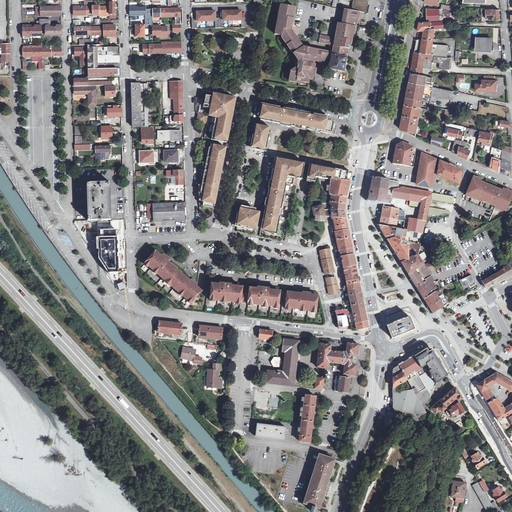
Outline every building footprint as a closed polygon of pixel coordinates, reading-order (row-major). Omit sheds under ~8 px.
[(352,0),(351,8),(360,10),(365,10),(366,5),(366,1),(366,0),(352,0)] [(294,6),(280,4),(279,7),(282,8),(280,16),(278,16),(277,19),(278,20),(277,26),(276,26),(275,34),(282,35),(282,37),(283,39),(285,37),(292,46),(290,48),(294,54),(295,53),(299,58),(300,58),(298,69),(296,68),(291,72),(290,81),(300,83),(300,80),(304,81),(309,82),(310,71),(311,71),(312,67),(314,67),(314,63),(312,63),(312,60),(315,60),(315,58),(319,59),(325,60),(325,58),(326,51),(303,47),(296,35),(298,33),(295,29),(291,28),(291,25),(294,6)] [(99,5),(86,6),(87,14),(99,14),(99,5)] [(109,5),(99,5),(99,14),(110,14),(109,5)] [(86,6),(73,6),(74,15),(87,14),(86,6)] [(149,6),(130,7),(130,15),(146,15),(146,22),(153,22),(153,17),(152,9),(149,9),(149,6)] [(61,7),(41,7),(41,11),(41,15),(61,15),(61,11),(61,7)] [(351,8),(344,7),(342,16),(353,17),(350,33),(348,47),(350,48),(354,25),(355,25),(360,10),(351,8)] [(160,8),(152,8),(152,9),(153,17),(161,17),(160,8)] [(180,8),(160,8),(161,17),(176,16),(176,21),(174,21),(174,24),(181,24),(180,16),(180,8)] [(197,18),(192,18),(192,27),(198,27),(197,20),(206,20),(206,9),(203,10),(203,11),(197,11),(197,18)] [(210,9),(206,9),(206,20),(215,20),(216,27),(220,27),(219,17),(216,17),(215,11),(210,11),(210,9)] [(233,20),(232,9),(229,9),(229,10),(223,10),(223,17),(219,17),(220,27),(224,27),(223,20),(233,20)] [(236,9),(232,9),(233,20),(242,19),(242,27),(245,27),(245,17),(242,17),(241,10),(236,10),(236,9)] [(440,10),(427,9),(427,16),(427,24),(431,24),(439,23),(440,17),(440,10)] [(499,10),(486,11),(487,20),(494,20),(494,21),(499,20),(499,15),(499,10)] [(342,16),(341,23),(338,22),(335,37),(334,45),(347,47),(348,47),(350,33),(353,17),(342,16)] [(159,27),(159,24),(156,24),(153,24),(153,27),(150,27),(150,35),(157,35),(167,35),(167,29),(161,29),(161,27),(159,27)] [(418,32),(424,31),(431,30),(431,24),(427,24),(420,24),(418,32)] [(27,25),(22,25),(23,36),(42,36),(41,28),(27,28),(27,25)] [(50,25),(46,25),(46,36),(62,35),(62,30),(62,25),(56,25),(56,27),(50,28),(50,25)] [(104,27),(91,27),(91,35),(104,34),(104,36),(115,36),(114,30),(114,25),(104,25),(104,27)] [(144,25),(135,25),(136,31),(136,37),(144,37),(144,25)] [(424,36),(423,40),(433,40),(434,30),(431,30),(424,31),(424,36)] [(331,36),(320,35),(319,42),(330,44),(331,36)] [(335,37),(331,36),(330,44),(329,51),(326,51),(325,58),(332,59),(333,53),(332,53),(334,45),(335,37)] [(491,39),(477,39),(476,51),(489,51),(490,44),(491,44),(491,39)] [(423,40),(418,41),(417,47),(416,54),(433,55),(433,56),(447,57),(448,46),(433,45),(433,40),(423,40)] [(10,44),(0,44),(0,48),(1,48),(2,55),(10,54),(10,48),(10,44)] [(92,44),(87,44),(88,47),(88,66),(88,69),(120,68),(120,57),(120,46),(102,47),(102,44),(92,44)] [(162,44),(143,45),(144,53),(162,52),(162,44)] [(181,44),(162,44),(162,52),(181,52),(181,48),(181,44)] [(345,56),(347,47),(334,45),(332,53),(333,53),(345,56)] [(28,46),(23,46),(24,52),(24,56),(23,57),(42,56),(42,48),(28,49),(28,46)] [(88,47),(74,48),(75,55),(82,55),(82,61),(80,61),(80,66),(88,66),(88,47)] [(51,48),(42,48),(42,56),(51,56),(51,48)] [(61,48),(51,48),(51,56),(62,56),(61,52),(61,48)] [(345,56),(333,53),(332,59),(330,67),(344,70),(345,63),(346,56),(345,56)] [(10,61),(10,54),(2,55),(2,58),(0,58),(0,60),(0,59),(0,69),(1,70),(1,61),(10,61)] [(416,54),(415,54),(414,62),(412,72),(421,73),(422,69),(432,70),(433,63),(439,64),(439,70),(449,70),(451,59),(433,57),(433,56),(433,55),(416,54)] [(433,79),(412,75),(411,79),(410,84),(438,89),(438,86),(433,85),(434,83),(432,83),(433,79)] [(87,79),(73,79),(73,86),(74,86),(89,85),(89,81),(88,77),(87,77),(87,79)] [(185,81),(173,81),(173,98),(177,98),(178,121),(186,121),(186,118),(185,81)] [(497,82),(483,81),(482,85),(476,85),(476,92),(497,92),(497,87),(497,82)] [(148,83),(132,83),(133,103),(133,118),(134,127),(150,126),(148,83)] [(438,89),(410,84),(408,92),(407,99),(422,102),(430,103),(432,97),(451,101),(453,92),(438,89)] [(89,85),(74,86),(74,94),(90,94),(91,98),(89,98),(89,106),(97,106),(97,85),(89,85)] [(116,87),(106,87),(106,96),(116,96),(116,91),(116,87)] [(233,101),(207,94),(205,99),(199,98),(198,104),(201,104),(200,110),(198,120),(215,125),(212,139),(227,142),(231,124),(234,109),(231,108),(233,101)] [(422,102),(407,99),(406,103),(405,107),(421,109),(422,102)] [(120,105),(107,105),(107,116),(120,116),(120,105)] [(285,110),(262,105),(260,116),(261,119),(273,121),(332,133),(335,120),(328,119),(324,117),(309,115),(309,116),(304,115),(305,113),(289,111),(285,111),(285,110)] [(421,109),(405,107),(403,117),(419,120),(421,109)] [(419,120),(403,117),(402,124),(400,131),(407,132),(407,134),(412,136),(416,138),(419,120)] [(270,126),(258,123),(256,135),(255,142),(255,144),(255,145),(255,147),(263,148),(264,147),(267,148),(270,133),(269,133),(270,126)] [(464,128),(448,125),(447,129),(446,129),(445,134),(449,135),(449,130),(463,133),(464,128)] [(112,126),(102,127),(103,138),(112,138),(112,132),(112,126)] [(152,127),(143,128),(144,137),(144,143),(153,143),(152,127)] [(182,130),(170,131),(170,140),(182,139),(182,135),(182,130)] [(463,133),(449,130),(449,135),(448,136),(462,139),(463,133)] [(170,131),(159,131),(159,140),(170,140),(170,131)] [(494,134),(482,132),(481,136),(480,142),(486,143),(492,144),(494,134)] [(444,136),(438,135),(438,139),(434,138),(432,145),(441,149),(444,136)] [(469,144),(455,139),(452,153),(458,156),(460,148),(467,151),(469,144)] [(110,144),(96,144),(96,153),(111,152),(110,148),(110,144)] [(226,147),(212,144),(210,152),(204,150),(201,168),(203,192),(200,192),(200,197),(203,197),(202,205),(214,207),(216,198),(224,156),(225,155),(226,147)] [(403,144),(397,147),(394,165),(414,169),(417,157),(412,156),(414,149),(408,146),(403,144)] [(471,152),(467,151),(460,148),(458,156),(463,158),(467,160),(471,152)] [(502,152),(492,148),(491,154),(502,157),(502,152)] [(154,151),(141,152),(141,156),(139,156),(140,162),(154,162),(154,151)] [(180,151),(165,151),(165,161),(179,161),(178,155),(180,155),(180,151)] [(503,152),(502,152),(501,168),(505,170),(510,172),(511,172),(511,171),(510,154),(503,152)] [(427,157),(424,155),(422,170),(437,173),(437,171),(435,171),(437,161),(430,160),(430,158),(427,157)] [(270,184),(262,227),(278,230),(287,182),(296,183),(297,182),(298,182),(298,177),(300,174),(303,175),(306,162),(276,156),(274,164),(270,184)] [(501,162),(493,159),(491,170),(495,172),(499,174),(501,162)] [(352,171),(310,163),(308,175),(311,175),(312,179),(316,180),(316,176),(327,177),(350,180),(352,171)] [(453,168),(440,163),(437,177),(460,186),(462,174),(460,171),(453,168)] [(184,169),(168,170),(168,175),(178,175),(178,183),(185,183),(184,173),(184,169)] [(436,177),(437,173),(422,170),(419,186),(432,189),(434,177),(436,177)] [(347,196),(350,180),(327,177),(325,193),(331,194),(347,196)] [(389,181),(373,178),(371,189),(387,192),(398,191),(400,184),(389,182),(389,181)] [(478,180),(474,179),(472,184),(473,185),(468,196),(476,200),(476,201),(482,204),(483,201),(497,207),(495,210),(501,213),(506,210),(511,198),(510,194),(504,191),(501,190),(500,192),(493,189),(492,190),(490,189),(490,188),(483,184),(484,182),(478,180)] [(109,183),(89,184),(90,218),(110,217),(109,183)] [(387,192),(371,189),(369,201),(385,204),(386,197),(412,201),(411,206),(422,208),(419,221),(426,222),(432,194),(402,189),(398,191),(387,192)] [(330,202),(323,201),(324,203),(314,206),(316,213),(332,215),(330,207),(345,209),(347,196),(331,194),(330,202)] [(454,198),(434,195),(433,201),(453,205),(454,198)] [(154,204),(155,221),(186,219),(186,214),(185,202),(154,204)] [(240,216),(239,222),(257,226),(260,211),(252,209),(253,207),(242,204),(240,216)] [(345,209),(330,207),(332,215),(346,217),(345,209)] [(393,209),(383,210),(382,214),(381,219),(398,222),(399,217),(399,210),(393,209)] [(447,212),(431,210),(429,218),(446,215),(447,212)] [(346,217),(332,215),(333,217),(335,217),(338,231),(348,228),(346,217)] [(419,221),(406,218),(404,229),(404,230),(409,231),(409,232),(417,234),(423,235),(426,222),(419,221)] [(397,227),(398,222),(381,219),(380,227),(397,230),(397,227)] [(83,236),(87,233),(80,223),(76,226),(83,236)] [(125,275),(123,227),(97,228),(97,253),(112,275),(125,275)] [(395,240),(405,242),(407,232),(397,230),(380,227),(386,238),(394,236),(396,236),(395,240)] [(348,228),(338,231),(339,238),(350,236),(348,228)] [(452,230),(428,235),(429,245),(433,244),(446,240),(453,238),(453,233),(452,230)] [(339,238),(337,239),(338,243),(340,242),(341,247),(339,247),(340,250),(341,249),(353,247),(350,236),(339,238)] [(446,240),(433,244),(434,247),(434,249),(447,245),(446,240)] [(457,250),(454,244),(442,248),(445,254),(457,250)] [(402,264),(419,256),(420,248),(406,247),(391,246),(402,264)] [(353,247),(341,249),(342,255),(354,253),(353,247)] [(330,248),(321,250),(323,259),(326,273),(336,272),(333,257),(332,257),(330,248)] [(162,257),(156,252),(146,264),(150,267),(148,268),(154,272),(155,271),(158,273),(157,275),(165,282),(166,280),(172,285),(171,287),(180,294),(181,293),(184,295),(183,296),(189,302),(190,300),(193,303),(202,291),(196,286),(197,285),(191,280),(190,281),(168,262),(168,261),(162,256),(162,257)] [(354,253),(342,255),(345,267),(356,264),(354,253)] [(419,257),(419,256),(402,264),(409,275),(424,266),(419,257)] [(356,264),(345,267),(348,283),(360,281),(356,264)] [(424,266),(409,275),(417,288),(423,284),(424,285),(426,283),(425,281),(432,277),(429,273),(424,266)] [(487,281),(483,283),(485,286),(487,290),(490,288),(500,283),(510,277),(511,275),(511,269),(511,270),(509,266),(505,269),(506,270),(487,281)] [(337,276),(327,276),(328,285),(330,293),(340,291),(338,284),(337,276)] [(464,291),(476,283),(472,276),(471,277),(460,282),(464,291)] [(427,288),(433,284),(435,283),(432,277),(425,281),(426,283),(424,285),(423,284),(417,288),(422,296),(429,291),(427,288)] [(349,289),(361,286),(360,281),(348,283),(349,289)] [(476,283),(464,291),(468,297),(480,290),(476,283)] [(220,285),(213,284),(212,299),(216,299),(216,300),(223,301),(223,300),(227,300),(227,301),(237,302),(238,302),(242,302),(242,294),(243,287),(232,286),(232,285),(228,284),(220,284),(220,285)] [(425,300),(438,292),(433,284),(427,288),(429,291),(422,296),(425,300)] [(349,289),(349,292),(348,292),(349,295),(350,294),(351,297),(352,301),(351,302),(353,309),(365,307),(363,295),(362,292),(361,286),(349,289)] [(258,288),(252,288),(251,295),(250,303),(254,303),(254,304),(261,305),(261,304),(265,304),(265,306),(276,307),(276,306),(279,306),(280,299),(281,291),(270,290),(270,289),(259,287),(258,288)] [(304,293),(289,292),(288,300),(288,306),(292,307),(292,308),(303,309),(303,308),(306,309),(306,310),(314,311),(314,309),(317,310),(319,295),(312,294),(312,292),(305,291),(304,293)] [(440,291),(438,292),(425,300),(430,309),(443,301),(445,300),(440,291)] [(251,295),(242,294),(242,302),(250,303),(251,295)] [(288,300),(280,299),(279,306),(276,306),(276,307),(276,308),(279,308),(279,307),(288,308),(287,309),(291,309),(292,308),(292,307),(288,306),(288,300)] [(430,309),(434,315),(447,307),(443,301),(430,309)] [(447,307),(434,315),(437,320),(445,315),(452,311),(449,306),(447,307)] [(365,307),(353,309),(354,314),(355,314),(355,315),(367,312),(365,307)] [(367,312),(355,315),(356,322),(368,319),(367,312)] [(347,315),(338,314),(340,327),(349,328),(347,315)] [(411,318),(388,327),(393,340),(415,331),(411,318)] [(356,322),(352,323),(353,328),(360,328),(365,327),(370,326),(368,319),(356,322)] [(172,323),(162,322),(160,333),(183,335),(184,324),(172,323)] [(213,327),(202,326),(200,338),(223,340),(225,329),(213,327)] [(268,330),(262,330),(261,339),(273,340),(274,331),(268,330)] [(296,385),(301,341),(286,339),(284,350),(288,351),(285,372),(269,371),(268,382),(296,385)] [(326,344),(322,343),(319,367),(330,368),(331,362),(344,363),(344,364),(347,365),(346,373),(357,375),(358,364),(353,364),(355,353),(359,354),(360,344),(349,342),(348,352),(345,352),(332,351),(333,345),(326,344)] [(198,349),(185,347),(183,358),(196,360),(196,362),(203,363),(204,357),(197,356),(198,349)] [(427,349),(418,354),(425,365),(429,371),(436,383),(448,375),(439,360),(432,350),(427,349)] [(408,360),(399,365),(407,379),(413,389),(425,409),(428,407),(430,394),(436,383),(429,371),(423,375),(420,368),(425,365),(418,354),(408,360)] [(272,357),(272,366),(281,366),(281,357),(272,357)] [(220,364),(215,364),(215,370),(210,370),(209,385),(219,386),(219,389),(223,389),(223,381),(220,381),(220,371),(219,371),(220,364)] [(407,379),(399,365),(394,368),(392,371),(393,388),(407,379)] [(511,389),(511,381),(497,373),(493,375),(489,377),(490,378),(487,379),(485,381),(484,380),(478,385),(482,392),(487,399),(493,395),(488,387),(492,385),(497,382),(501,384),(501,383),(506,385),(505,387),(511,391),(511,389)] [(352,377),(339,376),(337,390),(346,392),(350,392),(352,377)] [(326,378),(319,377),(317,388),(325,389),(326,378)] [(459,393),(456,388),(438,402),(438,403),(436,404),(435,404),(433,407),(434,410),(435,413),(442,408),(443,409),(456,398),(458,401),(462,398),(459,393)] [(266,389),(263,389),(262,400),(271,401),(272,390),(266,389)] [(425,409),(413,389),(397,392),(392,409),(412,415),(419,420),(424,413),(427,413),(425,409)] [(313,395),(308,395),(308,398),(304,397),(305,394),(301,394),(300,404),(303,405),(304,401),(307,401),(303,427),(301,427),(300,431),(303,431),(302,440),(312,441),(318,396),(313,395)] [(89,406),(81,397),(78,401),(84,407),(89,406)] [(495,399),(489,403),(493,409),(496,415),(505,409),(499,399),(495,399)] [(461,407),(458,403),(451,407),(452,409),(449,410),(453,416),(456,414),(457,415),(464,411),(461,407)] [(509,415),(505,409),(496,415),(500,420),(508,415),(509,415)] [(288,427),(260,423),(258,435),(279,438),(287,439),(288,427)] [(452,441),(456,461),(464,458),(459,449),(460,448),(454,440),(453,440),(452,441)] [(459,449),(464,458),(468,456),(463,447),(460,448),(459,449)] [(338,459),(323,454),(308,503),(315,505),(321,507),(323,508),(338,459)] [(478,468),(486,463),(482,456),(480,457),(478,454),(472,457),(474,460),(473,461),(478,468)] [(145,472),(134,457),(131,462),(143,474),(145,472)] [(463,498),(465,483),(453,482),(452,497),(463,498)] [(479,484),(484,493),(488,490),(483,482),(479,484)] [(479,484),(478,483),(472,486),(487,511),(488,511),(494,509),(491,504),(484,493),(479,484)] [(498,503),(507,498),(503,490),(501,491),(499,488),(493,492),(495,495),(494,496),(498,503)] [(489,491),(486,492),(489,501),(494,499),(492,495),(491,495),(489,491)]
